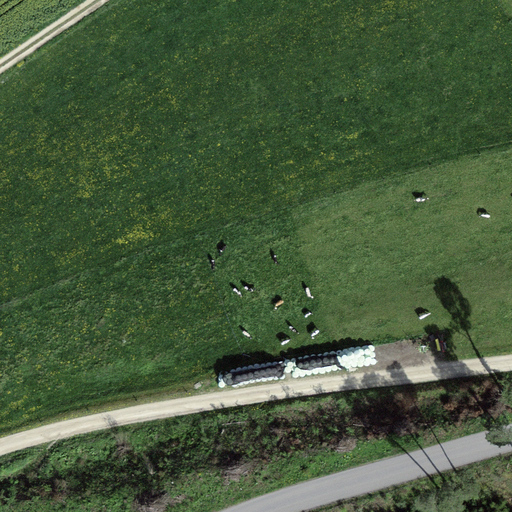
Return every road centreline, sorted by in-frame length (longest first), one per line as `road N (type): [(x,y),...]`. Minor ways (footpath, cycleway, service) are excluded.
road 1 (track): [(511,359),(75,422),(0,442)]
road 2 (tertiary): [(511,435),(255,511)]
road 3 (track): [(0,65),(102,0)]
